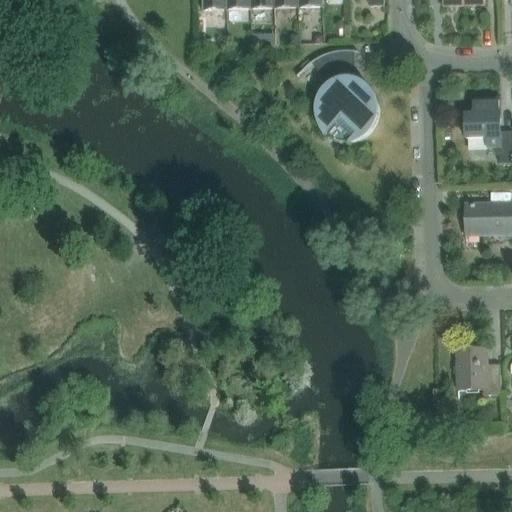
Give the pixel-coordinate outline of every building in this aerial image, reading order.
[(227,12),(227,0),(202,0),(203,12),(204,12),(204,11),(227,11),(227,12)] [(227,0),(227,12),(228,12),(228,11),(251,10),(251,11),(251,0),(227,0)] [(251,0),(251,11),(252,11),(252,10),(275,10),(275,0),(251,0)] [(275,0),(275,10),(276,10),(276,9),(299,9),(299,10),(299,0),(275,0)] [(299,0),(299,10),(300,10),(300,9),(323,8),(323,9),(324,9),(323,0),(299,0)] [(253,37),(253,46),(275,46),(275,37),(253,37)] [(357,82),(355,81),(355,53),(358,54),(359,53),(352,52),(346,52),(344,52),(340,52),(334,54),(328,55),(322,58),(317,61),(312,64),(312,65),(329,86),(325,89),(324,91),(321,94),(320,96),(318,99),(318,101),(317,103),(316,106),(316,108),(316,110),(316,114),(316,117),(316,118),(317,122),(318,124),(319,126),(320,128),(321,130),(322,131),(324,133),(325,135),(328,137),(328,136),(328,135),(340,122),(343,125),(350,137),(349,143),(349,144),(352,144),(356,143),(359,142),(362,141),(364,140),(366,138),(368,137),(370,135),(372,132),(375,129),(376,126),(378,123),(378,121),(379,119),(379,116),(380,114),(380,111),(379,109),(379,107),(379,104),(378,102),(377,99),(376,97),(375,95),(374,94),(373,92),(370,89),(366,86),(363,84),(359,82),(357,82)] [(511,133),(501,133),(500,100),(474,100),(474,115),(466,116),(467,140),(488,139),(488,149),(500,149),(500,165),(511,165),(511,133)] [(511,205),(466,206),(466,237),(511,236),(511,205)] [(483,397),(501,396),(500,366),(488,366),(488,350),(457,351),(458,392),(483,391),(483,397)]
